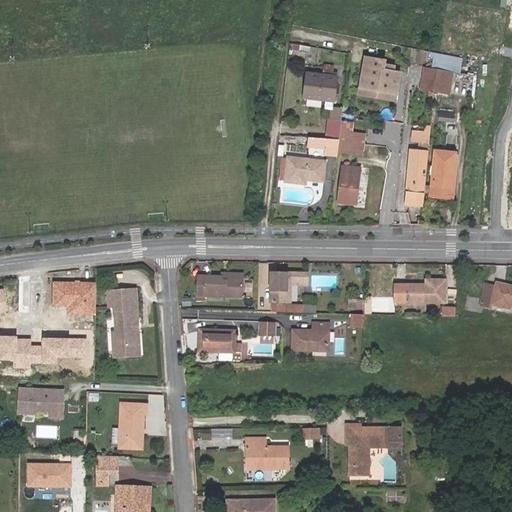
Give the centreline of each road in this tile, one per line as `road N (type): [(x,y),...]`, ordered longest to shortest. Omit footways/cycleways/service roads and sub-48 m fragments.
road 1 (tertiary): [(496,250),(168,253)]
road 2 (residential): [(185,511),(168,253)]
road 3 (unknown): [(85,260),(93,384),(177,396)]
road 4 (tertiary): [(168,253),(0,269)]
road 5 (residential): [(496,250),(500,137),(511,114)]
